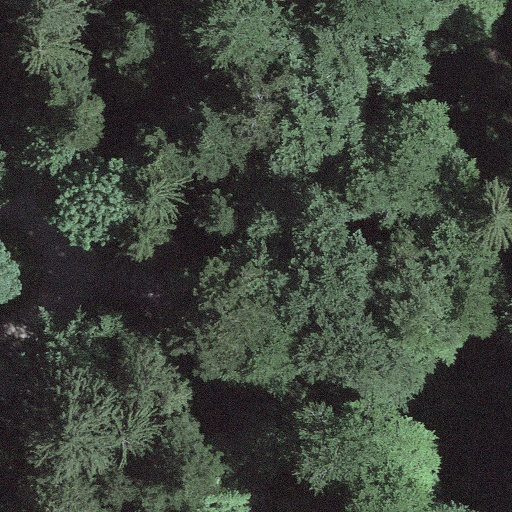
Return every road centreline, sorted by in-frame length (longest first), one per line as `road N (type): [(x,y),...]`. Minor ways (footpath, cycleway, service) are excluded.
road 1 (track): [(85,259),(162,285),(181,301),(209,347),(264,511)]
road 2 (track): [(0,197),(40,200),(74,224),(85,259),(67,298),(0,333)]
